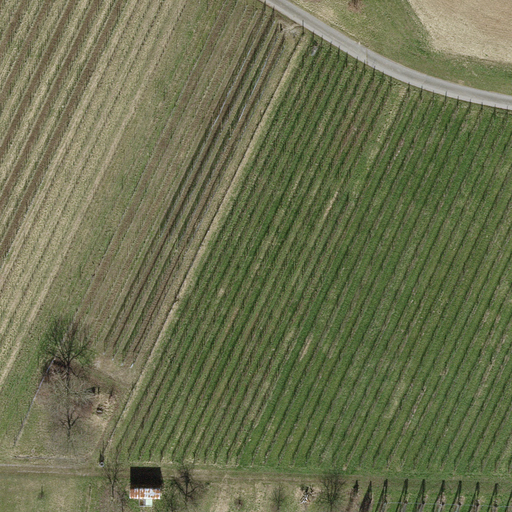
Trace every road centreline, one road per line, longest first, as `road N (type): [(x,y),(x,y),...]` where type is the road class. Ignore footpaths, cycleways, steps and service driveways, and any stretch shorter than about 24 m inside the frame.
road 1 (track): [(0,466),(333,473),(511,486)]
road 2 (track): [(270,0),(379,65),(511,100)]
